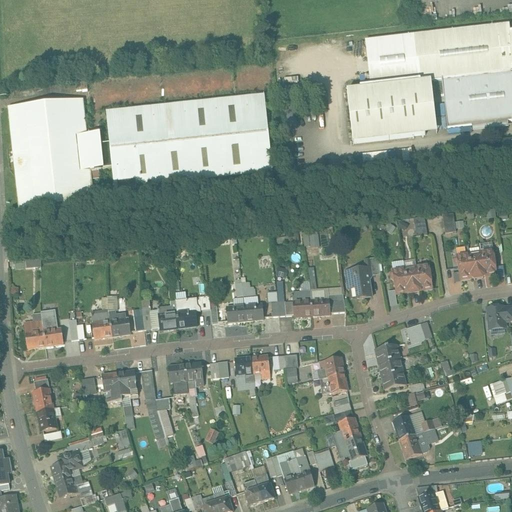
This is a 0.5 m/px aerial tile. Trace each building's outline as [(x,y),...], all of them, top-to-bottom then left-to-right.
[(509,24),(413,36),(418,83),(419,83),(442,80),(448,129),(511,121),(511,48),(510,33),(509,24)] [(86,79),(75,81),(76,92),(88,90),(86,79)] [(418,83),(347,91),(353,143),(426,135),(419,83),(418,83)] [(264,95),(135,109),(106,112),(110,145),(112,169),(115,191),(163,186),(273,174),(264,95)] [(83,100),(8,108),(19,211),(94,203),(91,172),(87,135),(83,100)] [(110,145),(92,147),(91,135),(87,135),(91,172),(112,169),(110,145)] [(511,140),(502,141),(503,157),(511,155),(511,140)] [(427,236),(426,230),(415,231),(416,238),(427,236)] [(303,235),(304,248),(319,247),(319,234),(303,235)] [(493,251),(481,253),(484,277),(497,275),(495,260),(496,258),(496,254),(493,252),(493,251)] [(481,253),(469,255),(473,279),(484,277),(481,253)] [(469,255),(456,257),(457,258),(455,260),(456,264),(458,266),(460,281),(473,279),(469,255)] [(378,259),(372,260),(374,275),(380,274),(378,259)] [(41,260),(25,262),(26,270),(41,268),(41,260)] [(372,260),(365,261),(367,269),(368,276),(369,276),(374,275),(372,260)] [(429,266),(417,268),(420,292),(433,290),(430,275),(432,273),(431,269),(429,267),(429,266)] [(417,268),(405,270),(408,293),(420,292),(417,268)] [(367,269),(345,272),(348,291),(349,291),(349,289),(355,288),(357,289),(358,298),(357,298),(357,299),(372,297),(369,276),(368,276),(367,269)] [(405,270),(392,272),(393,273),(391,275),(391,279),(394,281),(396,295),(408,293),(405,270)] [(248,291),(247,284),(246,284),(245,279),(241,279),(241,281),(242,281),(243,288),(243,297),(255,296),(254,290),(248,291)] [(343,296),(328,297),(329,301),(331,315),(346,314),(343,296)] [(209,299),(196,300),(197,312),(211,311),(210,308),(209,299)] [(329,301),(311,302),(312,318),(331,316),(331,315),(329,301)] [(311,302),(293,304),(294,319),(312,318),(311,302)] [(285,303),(278,303),(279,318),(286,318),(285,303)] [(263,305),(244,307),(246,323),(264,321),(263,305)] [(244,307),(226,309),(228,324),(246,323),(244,307)] [(217,308),(210,308),(211,311),(212,324),(218,324),(217,308)] [(502,308),(488,310),(490,331),(505,329),(504,321),(509,320),(508,309),(503,310),(502,308)] [(53,310),(41,313),(41,314),(42,323),(43,326),(46,348),(64,345),(62,329),(56,330),(53,310)] [(136,333),(145,331),(143,317),(142,311),(133,312),(136,333)] [(116,312),(109,313),(110,323),(113,338),(131,336),(129,320),(126,320),(125,315),(116,316),(116,312)] [(195,312),(177,314),(179,329),(197,327),(195,312)] [(172,314),(159,316),(161,331),(179,329),(177,314),(172,314)] [(143,317),(145,331),(153,330),(151,316),(143,317)] [(76,321),(70,322),(72,342),(78,341),(77,327),(76,321)] [(110,323),(92,325),(94,341),(113,338),(110,323)] [(432,338),(427,324),(427,325),(421,327),(421,326),(425,340),(432,338)] [(43,326),(25,329),(28,350),(46,348),(43,326)] [(77,327),(78,341),(85,340),(83,326),(77,327)] [(425,340),(421,326),(420,326),(421,327),(415,329),(414,328),(419,342),(425,340)] [(414,328),(406,330),(411,345),(419,342),(414,328)] [(396,346),(375,351),(376,352),(379,364),(379,365),(399,360),(399,359),(396,360),(395,354),(397,353),(396,347),(396,346)] [(297,356),(285,357),(286,370),(295,369),(298,369),(297,356)] [(268,357),(252,359),(253,375),(262,375),(262,380),(270,379),(268,357)] [(252,359),(236,361),(238,382),(246,381),(245,376),(253,375),(252,359)] [(342,359),(320,363),(321,371),(318,372),(320,380),(345,375),(342,359)] [(399,360),(379,365),(382,380),(400,375),(398,367),(400,366),(399,360)] [(227,363),(219,364),(220,379),(229,378),(227,363)] [(446,363),(441,364),(446,378),(451,376),(446,363)] [(201,364),(185,366),(187,383),(195,382),(196,387),(204,386),(201,364)] [(219,364),(210,365),(211,380),(220,379),(219,364)] [(185,366),(169,368),(171,385),(173,385),(174,396),(188,395),(187,383),(185,366)] [(295,369),(286,370),(287,383),(296,382),(295,369)] [(134,372),(118,374),(121,391),(129,390),(130,395),(138,394),(134,372)] [(152,372),(141,373),(144,390),(154,389),(152,372)] [(118,374),(102,376),(104,394),(106,393),(107,404),(122,402),(121,391),(118,374)] [(345,375),(320,380),(323,398),(348,393),(345,375)] [(400,375),(382,380),(385,392),(402,388),(401,381),(404,380),(402,375),(400,375)] [(94,379),(82,381),(84,396),(97,394),(94,379)] [(511,381),(511,379),(501,383),(507,402),(511,400),(511,381)] [(48,380),(34,383),(36,393),(50,391),(50,390),(48,380)] [(423,385),(410,387),(412,394),(424,391),(423,385)] [(154,389),(144,390),(149,416),(156,441),(165,439),(158,416),(157,412),(156,401),(154,389)] [(122,402),(127,430),(131,443),(139,443),(130,395),(129,390),(121,391),(122,402)] [(36,393),(33,394),(37,413),(54,410),(50,391),(36,393)] [(408,395),(409,406),(417,405),(416,394),(408,395)] [(169,399),(156,401),(157,412),(164,411),(171,410),(169,399)] [(334,404),(335,409),(350,405),(348,400),(334,404)] [(335,409),(337,415),(352,411),(350,405),(335,409)] [(54,410),(37,413),(41,433),(57,429),(54,410)] [(164,411),(157,412),(165,439),(173,436),(167,416),(165,417),(164,411)] [(352,411),(337,415),(338,418),(339,422),(354,418),(352,411)] [(424,434),(421,425),(418,415),(409,418),(415,436),(424,434)] [(409,418),(393,423),(400,442),(415,436),(409,418)] [(355,420),(339,425),(345,444),(361,438),(355,420)] [(432,422),(421,425),(424,434),(430,432),(434,430),(432,422)] [(211,428),(206,440),(214,444),(219,432),(211,428)] [(430,432),(424,434),(428,445),(433,444),(432,440),(430,432)] [(61,433),(44,436),(45,444),(63,440),(61,433)] [(400,442),(399,442),(406,461),(422,455),(420,448),(428,445),(424,434),(415,436),(400,442)] [(367,457),(361,438),(345,444),(352,462),(367,457)] [(90,442),(67,449),(69,456),(70,456),(80,453),(92,450),(90,442)] [(468,443),(469,457),(484,455),(482,442),(468,443)] [(280,466),(273,444),(267,446),(271,459),(273,466),(277,477),(282,475),(279,466),(280,466)] [(197,447),(201,465),(207,464),(203,445),(197,447)] [(0,486),(10,485),(8,475),(12,474),(9,460),(4,461),(2,452),(0,452),(0,486)] [(315,457),(313,452),(307,454),(311,466),(317,464),(315,457)] [(67,464),(70,472),(82,468),(81,463),(83,462),(80,453),(70,456),(69,456),(59,459),(61,465),(67,464)] [(246,453),(232,457),(237,471),(250,466),(246,453)] [(328,453),(315,457),(317,464),(319,471),(332,467),(328,453)] [(232,457),(225,460),(229,474),(237,471),(232,457)] [(310,472),(305,458),(296,461),(306,490),(315,487),(313,483),(315,482),(313,476),(311,476),(310,472)] [(296,461),(289,463),(289,462),(287,463),(288,463),(280,466),(279,466),(282,475),(289,495),(306,490),(296,461)] [(67,464),(61,465),(51,468),(56,484),(71,479),(72,479),(70,472),(67,464)] [(268,467),(267,467),(271,479),(277,477),(273,466),(268,467)] [(267,476),(255,480),(255,481),(258,489),(262,504),(275,500),(267,476)] [(71,479),(56,484),(60,500),(75,495),(73,488),(71,479)] [(255,481),(243,485),(245,493),(246,493),(250,508),(262,504),(258,489),(255,481)] [(232,483),(226,485),(230,498),(237,496),(232,483)] [(433,488),(416,489),(419,498),(434,493),(433,488)] [(419,498),(418,498),(422,511),(440,511),(441,511),(448,509),(443,492),(435,495),(434,493),(419,498)] [(225,500),(224,493),(214,496),(216,503),(218,511),(232,511),(228,499),(225,500)] [(95,495),(83,499),(80,500),(82,507),(98,502),(95,495)] [(126,511),(121,495),(100,502),(102,511),(126,511)] [(200,496),(191,499),(195,510),(195,511),(201,509),(199,503),(202,502),(200,496)] [(0,499),(0,511),(18,511),(15,497),(2,499),(0,499)] [(182,511),(179,499),(170,502),(171,507),(172,511),(182,511)] [(191,499),(185,501),(188,511),(190,511),(195,511),(195,510),(191,499)] [(218,511),(216,503),(204,507),(205,511),(218,511)]
